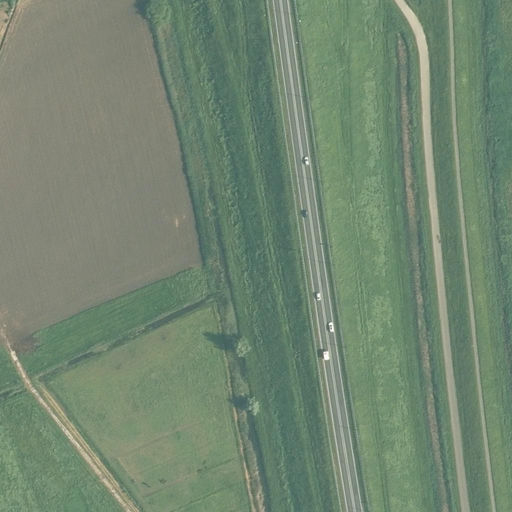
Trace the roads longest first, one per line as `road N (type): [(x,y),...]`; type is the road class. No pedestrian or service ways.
road 1 (unclassified): [(465,511),(422,56),(401,0)]
road 2 (trunk): [(354,511),(279,0)]
